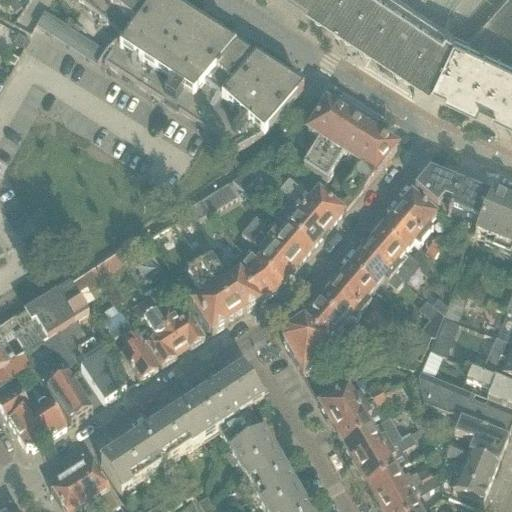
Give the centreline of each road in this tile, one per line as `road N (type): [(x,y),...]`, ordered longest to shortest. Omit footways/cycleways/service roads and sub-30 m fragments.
road 1 (residential): [(259,340),(24,487)]
road 2 (residential): [(434,134),(340,265),(259,340)]
road 3 (tertiary): [(228,0),(434,134)]
road 4 (residential): [(359,511),(259,340)]
